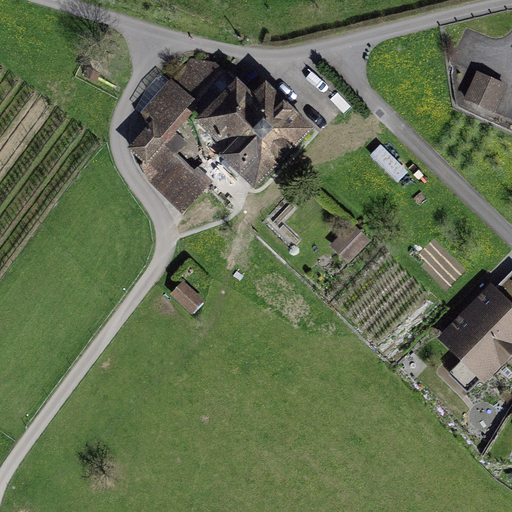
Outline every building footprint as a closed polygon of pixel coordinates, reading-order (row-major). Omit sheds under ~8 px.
[(147,182),(181,215),(213,186),(178,155),(191,140),(179,130),(199,107),(205,112),(235,81),(215,63),(190,59),(140,116),(149,125),(127,150),(146,167),(148,166),(155,174),(147,182)] [(506,85),(477,72),(464,101),(495,114),(506,85)] [(235,81),(205,112),(194,122),(225,151),(219,157),(255,191),(313,130),(265,83),(253,95),(237,79),(235,81)] [(371,242),(352,224),(330,246),(349,264),(371,242)] [(491,285),(437,339),(483,386),(511,356),(511,272),(496,288),(491,285)] [(205,302),(184,281),(170,296),(191,317),(205,302)]
